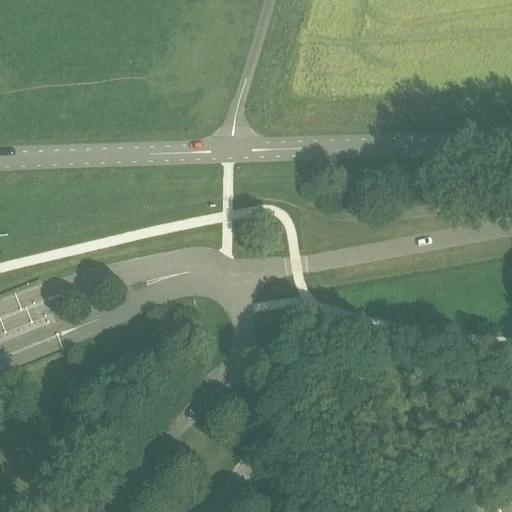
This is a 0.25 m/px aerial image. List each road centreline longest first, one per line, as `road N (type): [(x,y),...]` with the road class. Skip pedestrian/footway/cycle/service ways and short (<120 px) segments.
road 1 (tertiary): [(0,161),(511,135)]
road 2 (track): [(226,153),(268,0)]
